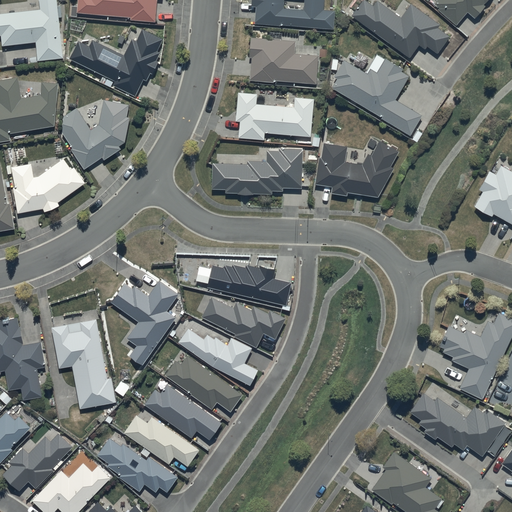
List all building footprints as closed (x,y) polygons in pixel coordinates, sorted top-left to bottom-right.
[(56,0),(38,0),(39,9),(0,13),(0,37),(1,46),(35,42),(37,61),(64,58),(56,0)] [(77,0),(77,12),(130,17),(130,20),(155,21),(156,0),(77,0)] [(323,0),(251,0),(251,6),(255,6),(254,23),(280,26),(280,24),(333,29),(335,10),(323,9),(323,0)] [(437,53),(449,36),(437,27),(440,24),(410,3),(401,17),(376,0),(373,5),(365,0),(361,0),(351,15),(410,57),(419,44),(425,48),(427,45),(437,53)] [(436,0),(434,3),(439,7),(437,9),(456,25),(467,12),(475,18),(485,5),(484,4),(487,0),(436,0)] [(69,59),(103,76),(100,82),(111,88),(113,85),(135,96),(142,83),(145,85),(149,77),(150,77),(158,61),(156,60),(160,52),(156,50),(162,38),(142,28),(136,40),(132,38),(124,54),(92,39),(89,46),(78,40),(69,59)] [(295,41),(250,37),(249,57),(251,58),(249,80),(274,82),(274,80),(315,84),(318,54),(294,52),(295,41)] [(377,53),(366,72),(343,59),(333,77),(336,79),(332,87),(382,117),(381,118),(410,135),(421,114),(396,100),(409,75),(401,71),(402,69),(377,53)] [(358,53),(353,62),(363,68),(369,59),(358,53)] [(0,140),(10,139),(9,133),(54,125),(57,82),(41,81),(40,93),(22,97),(17,75),(0,78),(0,140)] [(313,98),(294,97),(294,106),(256,104),(257,94),(237,92),(235,121),(239,121),(238,138),(265,140),(265,133),(310,136),(313,98)] [(128,104),(103,99),(98,124),(90,130),(76,107),(63,115),(61,132),(72,148),(70,149),(84,169),(102,156),(104,159),(121,148),(119,146),(124,142),(129,118),(126,117),(128,104)] [(347,146),(324,143),(321,157),(319,157),(314,184),(332,187),(331,193),(347,195),(348,192),(378,197),(394,168),(390,165),(398,151),(380,140),(371,155),(368,153),(362,164),(345,161),(347,146)] [(302,148),(279,147),(279,151),(267,150),(266,161),(247,160),(247,164),(212,163),(211,188),(225,189),(225,192),(238,192),(238,193),(253,194),(253,193),(272,193),(272,190),(283,191),(283,187),(301,188),(302,148)] [(34,178),(30,163),(10,167),(14,188),(12,188),(17,213),(42,209),(43,212),(59,206),(57,202),(85,183),(74,168),(71,170),(63,158),(34,178)] [(0,230),(14,228),(10,203),(7,204),(0,164),(0,230)] [(511,171),(501,165),(496,174),(489,171),(479,189),(483,191),(477,199),(478,199),(473,206),(491,216),(493,213),(511,223),(511,171)] [(207,287),(285,305),(290,282),(272,277),(274,269),(260,266),(260,267),(246,264),(245,267),(232,264),(232,267),(224,265),(224,267),(212,265),(212,268),(199,265),(195,280),(208,283),(207,287)] [(129,355),(142,364),(176,317),(167,311),(179,294),(159,280),(148,295),(135,285),(133,288),(125,282),(111,301),(138,321),(126,338),(136,345),(129,355)] [(211,296),(201,316),(235,333),(234,336),(256,347),(263,333),(275,339),(286,318),(270,310),(268,313),(253,305),(252,309),(237,301),(233,307),(211,296)] [(482,399),(511,333),(511,318),(498,312),(493,323),(488,321),(481,336),(466,329),(464,333),(448,325),(439,345),(445,348),(443,352),(454,357),(452,361),(468,369),(459,388),(482,399)] [(0,374),(1,374),(0,371),(0,370),(5,370),(9,390),(21,387),(23,399),(41,396),(36,368),(45,367),(40,341),(23,345),(17,318),(0,320),(0,374)] [(51,327),(59,367),(72,365),(80,408),(116,401),(111,378),(107,378),(95,318),(51,327)] [(188,327),(178,341),(213,366),(250,385),(257,370),(244,363),(252,347),(231,337),(228,345),(216,336),(214,338),(207,334),(204,339),(188,327)] [(230,411),(242,395),(188,355),(181,363),(176,359),(165,374),(211,409),(217,402),(230,411)] [(156,389),(145,404),(192,438),(197,430),(209,439),(221,422),(167,383),(161,392),(156,389)] [(466,445),(482,456),(505,422),(486,408),(484,412),(474,405),(466,417),(437,396),(435,399),(425,391),(410,412),(420,419),(418,423),(425,428),(423,431),(435,439),(437,436),(452,447),(455,443),(463,449),(466,445)] [(5,412),(0,417),(0,462),(13,449),(11,447),(31,427),(19,415),(14,420),(5,412)] [(199,449),(152,416),(147,422),(136,414),(123,432),(144,447),(140,452),(147,457),(151,451),(169,464),(174,457),(187,466),(199,449)] [(29,481),(36,488),(53,470),(51,468),(72,447),(58,433),(51,441),(46,436),(29,453),(23,447),(8,462),(11,465),(2,474),(19,490),(29,481)] [(177,477),(149,456),(147,460),(123,442),(121,445),(110,437),(97,455),(109,463),(107,465),(120,475),(119,476),(139,491),(145,483),(156,491),(159,486),(167,491),(177,477)] [(511,448),(501,463),(511,470),(511,471),(511,473),(511,474),(509,479),(511,480),(511,448)] [(393,502),(407,511),(437,511),(439,511),(438,510),(444,500),(425,487),(432,477),(394,451),(382,467),(385,469),(371,490),(391,504),(393,502)] [(69,477),(61,469),(32,500),(44,511),(53,511),(58,507),(63,511),(77,511),(110,477),(97,465),(92,471),(83,462),(69,477)] [(107,510),(98,502),(87,511),(142,511),(136,506),(129,511),(124,511),(122,511),(115,511),(110,507),(107,510)]
